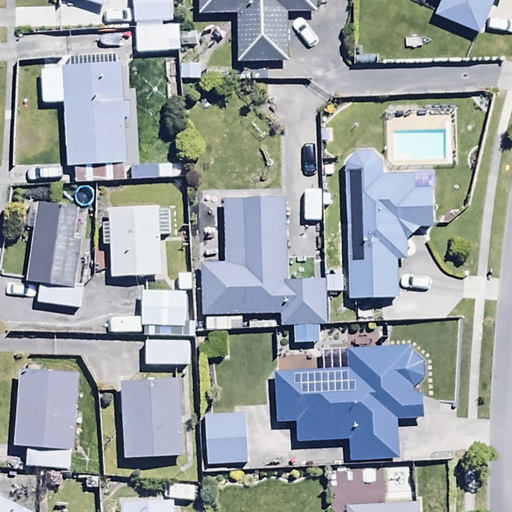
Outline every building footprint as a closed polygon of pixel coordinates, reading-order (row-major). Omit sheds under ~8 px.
[(70,0),(105,14),(110,0),(70,0)] [(133,0),(134,29),(172,28),(170,0),(133,0)] [(316,0),(199,0),(200,22),(237,21),(238,69),(289,67),(288,16),(317,15),(316,0)] [(423,0),(441,8),(434,22),(476,42),(495,0),(497,0),(507,4),(508,0),(423,0)] [(135,33),(137,59),(180,56),(178,31),(135,33)] [(121,61),(69,63),(70,75),(42,76),(43,110),(64,109),(67,172),(75,172),(76,189),(127,187),(125,124),(132,124),(131,106),(122,106),(121,61)] [(353,159),(344,170),(347,305),(397,305),(397,265),(407,265),(406,244),(418,235),(434,235),(434,195),(416,195),(416,181),(383,182),(383,170),(373,159),(353,159)] [(203,269),(203,322),(282,321),(282,332),(296,332),(296,350),(319,350),(319,332),(324,332),(324,288),(287,288),(287,207),(225,208),(225,269),(203,269)] [(38,208),(27,287),(41,289),(38,309),(81,315),(84,294),(76,293),(83,247),(74,245),(79,214),(38,208)] [(170,240),(169,212),(109,214),(110,228),(102,228),(103,250),(110,250),(111,284),(160,283),(159,240),(170,240)] [(187,298),(143,297),(142,333),(186,334),(187,298)] [(190,346),(146,346),(145,372),(189,372),(190,346)] [(412,358),(412,352),(322,355),(322,377),(275,378),(276,429),(297,428),(298,448),(350,447),(350,466),(398,464),(397,425),(423,424),(422,402),(413,402),(413,391),(423,385),(424,369),(412,358)] [(77,458),(79,383),(18,381),(17,455),(28,456),(28,476),(70,477),(70,458),(77,458)] [(181,388),(120,390),(123,466),(184,464),(181,388)] [(246,418),(205,420),(207,470),(247,469),(246,418)] [(17,511),(0,503),(0,511),(17,511)]
